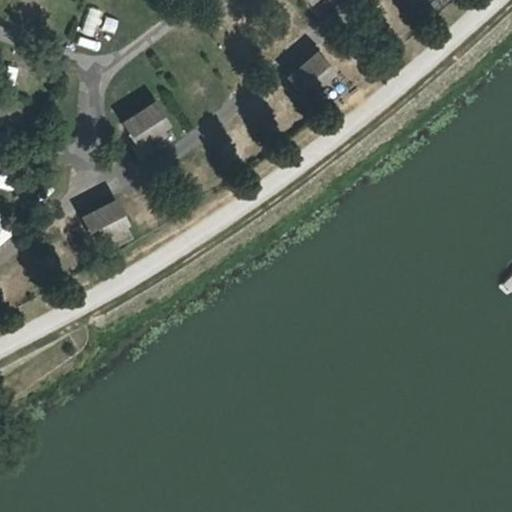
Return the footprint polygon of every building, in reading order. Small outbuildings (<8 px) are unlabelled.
[(412,0),(420,11),(435,0),(412,0)] [(310,48),(279,84),(308,109),(339,72),(310,48)] [(203,61),(182,77),(198,98),(219,82),(203,61)] [(115,122),(133,151),(173,127),(154,97),(115,122)] [(92,242),(128,226),(115,196),(78,213),(92,242)]
